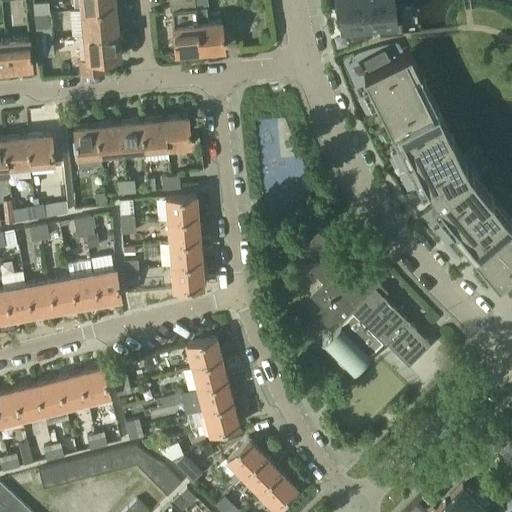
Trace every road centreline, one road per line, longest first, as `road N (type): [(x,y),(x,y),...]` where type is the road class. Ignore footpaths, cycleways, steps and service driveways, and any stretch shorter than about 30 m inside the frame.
road 1 (tertiary): [(508,355),(397,239),(327,137),(302,63)]
road 2 (residential): [(0,356),(238,298)]
road 3 (residential): [(357,507),(269,394),(238,298)]
road 4 (residential): [(238,298),(214,74)]
road 5 (residential): [(357,507),(508,355)]
road 6 (residential): [(149,80),(47,93),(0,90)]
